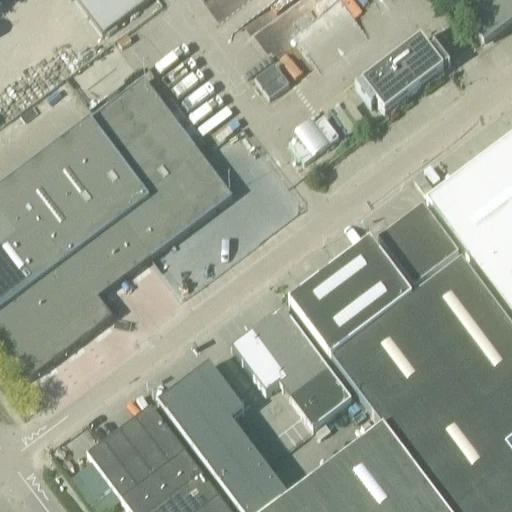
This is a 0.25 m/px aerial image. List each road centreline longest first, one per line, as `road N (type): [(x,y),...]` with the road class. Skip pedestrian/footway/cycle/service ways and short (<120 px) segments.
road 1 (unclassified): [(9,459),(511,81)]
road 2 (unknown): [(405,35),(423,10),(489,98)]
